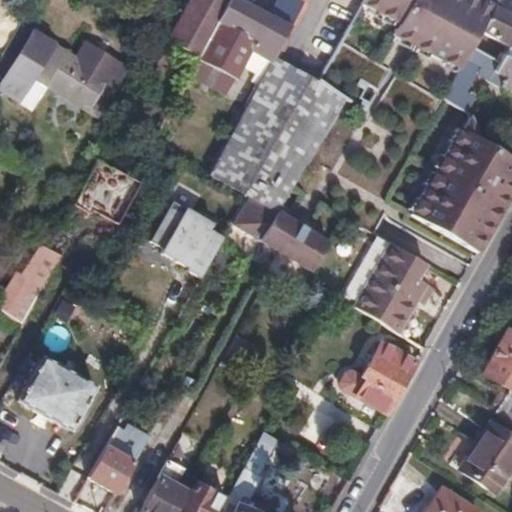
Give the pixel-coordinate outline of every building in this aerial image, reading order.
[(162,0),(154,0),(139,24),(195,57),(225,0),(188,0),(182,12),(162,0)] [(225,0),(195,57),(194,59),(234,80),(249,51),(268,62),(271,56),(275,49),(287,27),(272,19),(264,14),(236,0),(225,0)] [(271,0),(264,14),(272,19),(283,0),(271,0)] [(287,27),(301,2),(297,0),(283,0),(272,19),(287,27)] [(361,0),(359,5),(396,24),(389,36),(456,71),(463,58),(465,55),(477,33),(490,7),(477,0),(361,0)] [(287,27),(275,49),(280,52),(306,5),(301,2),(287,27)] [(477,33),(505,48),(511,37),(511,34),(511,18),(490,7),(477,33)] [(83,44),(75,56),(32,30),(0,82),(0,91),(29,110),(44,84),(95,115),(124,69),(83,44)] [(465,55),(493,71),(500,57),(505,48),(477,33),(465,55)] [(244,105),(206,175),(245,198),(273,213),(274,212),(343,99),(314,82),(281,62),(271,56),(268,62),(253,89),(244,105)] [(511,64),(500,57),(493,71),(492,73),(502,79),(498,87),(511,94),(511,64)] [(468,61),(463,58),(456,71),(442,97),(457,105),(476,69),(467,64),(468,61)] [(194,59),(185,76),(199,83),(209,88),(244,105),(253,89),(234,80),(194,59)] [(209,88),(199,83),(196,88),(207,94),(209,88)] [(457,129),(408,215),(473,253),(511,184),(511,161),(503,156),(480,143),(469,116),(461,130),(457,129)] [(134,180),(93,157),(66,203),(109,225),(134,180)] [(231,224),(258,240),(273,213),(245,198),(231,224)] [(214,223),(178,203),(153,247),(188,268),(188,269),(201,276),(223,237),(210,229),(214,223)] [(258,240),(309,271),(325,243),(274,212),(273,213),(258,240)] [(341,294),(353,301),(386,244),(374,237),(341,294)] [(350,307),(394,334),(422,286),(413,281),(422,265),(386,244),(353,301),(350,307)] [(0,309),(21,322),(40,288),(15,272),(0,296),(0,309)] [(511,279),(498,302),(511,310),(511,279)] [(253,307),(267,314),(274,299),(261,292),(253,307)] [(511,336),(505,332),(481,374),(509,391),(511,385),(511,336)] [(247,348),(231,340),(224,354),(239,362),(247,348)] [(337,385),(383,413),(411,363),(378,344),(359,376),(347,369),(342,370),(336,382),(337,385)] [(224,354),(218,365),(245,380),(251,369),(239,362),(224,354)] [(90,387),(40,359),(17,401),(67,428),(90,387)] [(511,426),(511,396),(507,393),(493,414),(511,426)] [(465,438),(447,464),(491,494),(511,462),(511,440),(489,425),(476,445),(465,438)] [(291,461),(296,451),(261,431),(223,501),(217,511),(246,511),(241,509),(259,478),(256,476),(271,450),(291,461)] [(188,444),(178,438),(137,511),(172,511),(183,492),(172,485),(181,470),(175,466),(188,444)] [(104,446),(85,480),(114,496),(117,492),(133,462),(104,446)] [(217,511),(223,501),(194,485),(179,511),(217,511)] [(426,509),(423,511),(471,511),(439,491),(427,509),(426,509)]
